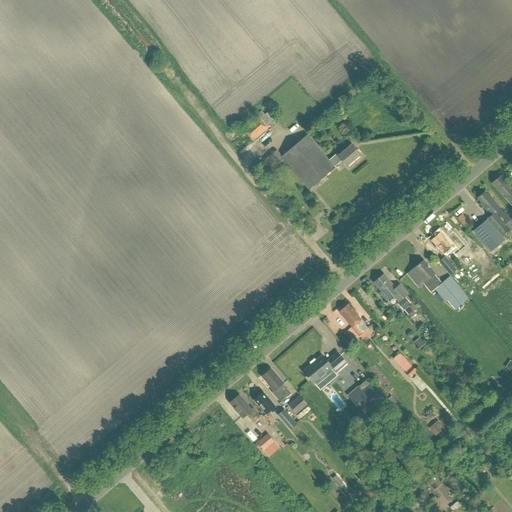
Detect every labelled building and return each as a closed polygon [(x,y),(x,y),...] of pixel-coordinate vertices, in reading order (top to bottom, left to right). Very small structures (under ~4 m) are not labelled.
[(243,129),(253,141),(269,128),(267,127),(276,119),(269,111),(265,115),(261,111),(257,114),(258,116),(243,129)] [(284,160),(309,190),(331,171),(333,173),(344,163),(347,166),(361,154),(352,144),(338,155),(337,153),(329,160),(308,134),(281,156),(276,150),(262,162),(270,171),(284,160)] [(511,188),(501,175),(492,183),(504,197),(511,205),(511,188)] [(473,231),(491,251),(505,240),(503,236),(510,230),(505,224),(510,220),(490,196),(489,197),(485,192),(478,198),(482,203),(482,205),(491,215),(487,219),(473,231)] [(438,250),(442,255),(447,250),(451,254),(456,250),(452,246),(451,247),(440,233),(431,240),(438,249),(438,250)] [(445,256),(438,261),(450,275),(456,269),(445,256)] [(435,289),(446,302),(459,290),(448,278),(443,282),(436,274),(437,273),(425,259),(414,268),(425,282),(424,283),(432,292),(435,289)] [(393,295),(399,302),(408,294),(400,284),(395,288),(384,274),(374,282),(381,291),(380,292),(387,301),(393,295)] [(406,298),(400,302),(405,308),(410,304),(406,298)] [(352,326),(362,338),(371,331),(348,304),(340,312),(352,326)] [(339,337),(347,347),(352,342),(344,333),(339,337)] [(421,339),(416,343),(420,348),(425,344),(421,339)] [(322,355),(303,370),(314,383),(331,368),(335,373),(347,363),(338,352),(327,360),(322,355)] [(407,372),(411,376),(417,370),(413,366),(403,355),(397,360),(407,372)] [(272,393),(280,403),(291,394),(283,385),(284,384),(271,369),(262,376),(274,391),(272,393)] [(366,379),(348,395),(363,413),(381,398),(366,379)] [(254,400),(266,414),(275,406),(263,392),(254,400)] [(242,417),(246,413),(251,420),(256,416),(239,395),(230,402),(242,417)] [(299,395),(288,405),(296,414),(307,404),(299,395)] [(285,409),(278,415),(290,430),(297,424),(285,409)] [(430,428),(437,436),(446,428),(439,421),(430,428)] [(269,433),(257,442),(264,450),(275,441),(269,433)]
